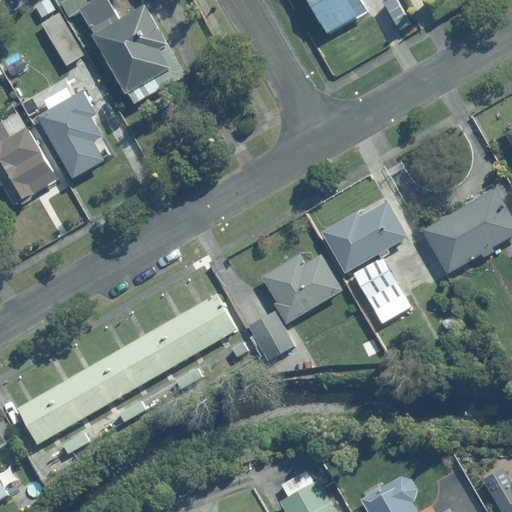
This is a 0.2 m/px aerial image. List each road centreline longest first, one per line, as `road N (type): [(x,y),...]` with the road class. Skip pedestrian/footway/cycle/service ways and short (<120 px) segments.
road 1 (residential): [(325,147),(0,331)]
road 2 (residential): [(511,39),(325,147)]
road 3 (residential): [(243,0),(325,147)]
